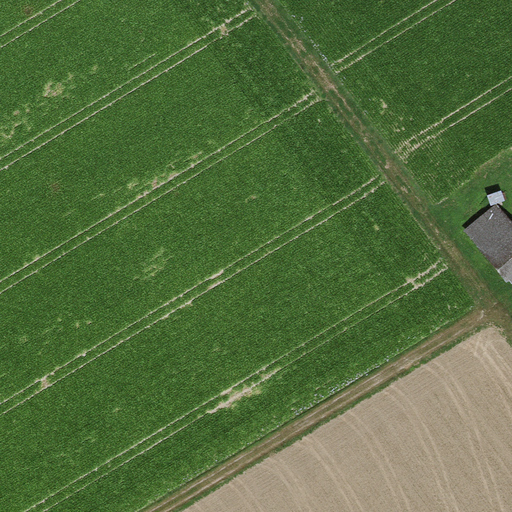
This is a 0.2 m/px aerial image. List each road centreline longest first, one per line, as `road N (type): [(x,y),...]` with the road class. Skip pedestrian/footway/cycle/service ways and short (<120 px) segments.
road 1 (track): [(257,0),(511,344)]
road 2 (track): [(490,317),(161,511)]
